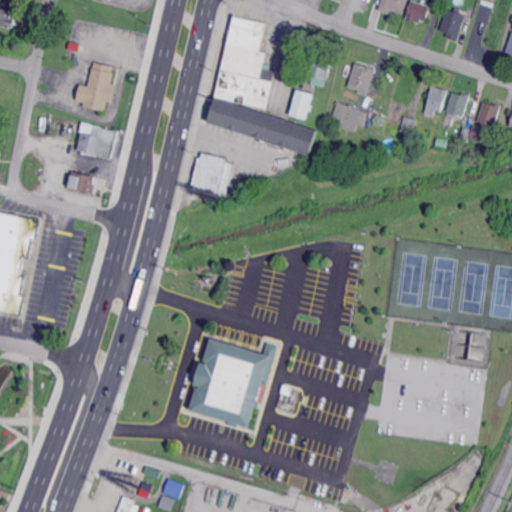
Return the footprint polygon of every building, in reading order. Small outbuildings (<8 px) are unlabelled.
[(407,0),(404,12),(393,9),(392,13),(381,10),(384,0),(407,0)] [(430,24),(420,21),(419,25),(406,22),(413,1),(434,8),(430,24)] [(12,18),(16,19),(15,27),(0,23),(0,8),(13,11),(12,18)] [(462,13),(467,14),(459,41),(448,37),(450,33),(443,31),(449,9),(457,11),(457,8),(463,9),(462,13)] [(313,155),(211,121),(218,97),(237,16),(268,24),(262,51),(268,53),(266,63),(272,65),(271,69),(278,71),(275,81),(268,113),(320,130),(313,155)] [(324,56),(324,53),(335,56),(330,79),(310,75),(314,54),(324,56)] [(114,101),(109,100),(106,110),(86,106),(87,101),(79,99),(82,84),(90,85),(96,61),(115,66),(114,71),(115,72),(113,82),(118,83),(114,101)] [(369,95),(359,92),(360,89),(350,86),(358,63),(377,69),(369,95)] [(443,112),(437,110),(436,113),(442,115),(440,121),(434,119),(435,115),(427,113),(432,98),(430,97),(434,85),(449,90),(443,112)] [(312,110),(309,109),(307,118),(292,114),(299,88),(314,93),(311,103),(314,104),(312,110)] [(464,95),(465,92),(472,95),(465,116),(449,111),(455,92),(464,95)] [(493,104),(494,102),(503,104),(495,126),(490,124),(489,127),(482,125),(483,122),(478,120),(485,101),(493,104)] [(350,105),(351,104),(355,105),(354,107),(370,112),(365,126),(359,124),(356,131),(340,126),(343,119),(335,116),(340,102),(350,105)] [(381,125),(375,124),(374,118),(378,114),(384,116),(385,122),(381,125)] [(414,134),(402,131),(407,116),(419,119),(414,134)] [(114,158),(79,148),(84,131),(81,130),(84,121),(121,131),(114,158)] [(487,144),(471,138),(476,125),(491,130),(487,144)] [(468,143),(460,140),(464,126),(472,129),(468,143)] [(229,158),(228,161),(236,162),(232,180),(238,182),(236,193),(229,191),(228,197),(196,189),(197,183),(194,183),(200,156),(203,157),(204,152),(229,158)] [(98,194),(71,188),(75,171),(98,176),(96,183),(100,184),(98,194)] [(38,239),(34,238),(30,258),(27,257),(23,276),(26,277),(23,296),(26,296),(22,315),(0,310),(0,211),(42,220),(38,239)] [(266,353),(270,342),(280,345),(269,384),(263,383),(258,400),(261,401),(259,408),(257,407),(251,426),(241,423),(240,426),(231,424),(232,420),(193,409),(199,387),(203,388),(203,385),(197,383),(203,361),(209,363),(210,360),(207,360),(213,338),(266,353)] [(291,397),(282,394),(284,385),(293,387),(291,397)] [(151,494),(159,469),(148,466),(140,490),(151,494)] [(164,492),(180,497),(185,483),(168,478),(164,492)] [(175,498),(163,494),(158,505),(171,510),(175,498)] [(130,511),(118,511),(125,495),(136,499),(130,511)]
